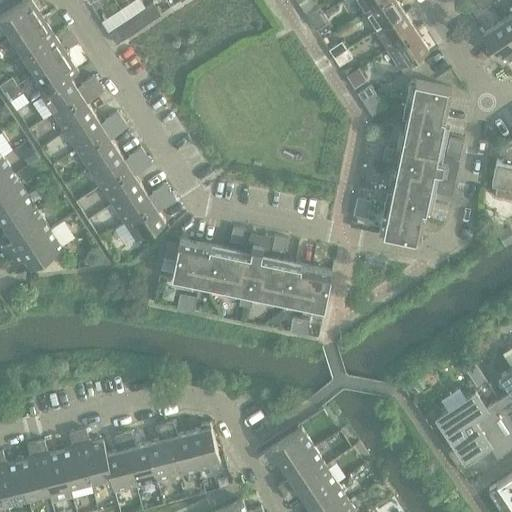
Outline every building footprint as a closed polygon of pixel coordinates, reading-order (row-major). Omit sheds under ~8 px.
[(25,0),(0,16),(0,18),(12,36),(43,16),(32,0),(25,0)] [(356,0),(364,11),(381,0),(356,0)] [(397,0),(381,0),(364,11),(376,29),(405,10),(397,0)] [(490,3),(487,0),(476,0),(482,8),(490,3)] [(153,1),(145,6),(154,19),(162,14),(153,1)] [(306,12),(311,20),(323,12),(318,4),(306,12)] [(154,19),(145,6),(137,12),(146,24),(154,19)] [(405,10),(376,29),(388,47),(417,28),(405,10)] [(323,12),(311,20),(316,28),(329,20),(323,12)] [(511,13),(501,20),(511,36),(511,13)] [(43,16),(12,36),(24,54),(54,34),(43,16)] [(511,57),(511,36),(501,20),(483,33),(503,64),(511,57)] [(117,25),(109,31),(117,43),(125,38),(117,25)] [(417,28),(388,47),(400,66),(429,47),(417,28)] [(54,34),(24,54),(35,72),(66,52),(54,34)] [(329,48),(335,56),(347,48),(342,40),(329,48)] [(347,48),(335,56),(340,64),(352,56),(347,48)] [(66,52),(35,72),(47,89),(47,90),(70,75),(71,76),(79,71),(66,52)] [(358,67),(347,75),(354,87),(366,79),(358,67)] [(81,82),(86,90),(99,82),(93,74),(81,82)] [(47,90),(47,89),(41,93),(53,112),(82,93),(71,76),(70,75),(47,90)] [(0,83),(0,84),(5,92),(18,84),(12,76),(0,83)] [(387,191),(379,230),(420,239),(433,174),(442,174),(441,179),(455,182),(455,175),(452,175),(456,159),(458,160),(461,154),(447,151),(446,155),(438,152),(451,87),(411,78),(402,118),(407,119),(401,149),(385,146),(383,158),(398,161),(392,192),(387,191)] [(99,82),(86,90),(91,98),(104,90),(99,82)] [(18,84),(5,92),(10,100),(23,92),(18,84)] [(358,92),(363,100),(376,92),(370,84),(358,92)] [(376,92),(363,100),(367,106),(380,98),(376,92)] [(82,93),(53,112),(65,130),(94,111),(82,93)] [(380,98),(367,106),(373,114),(385,106),(380,98)] [(5,102),(0,105),(0,115),(2,118),(11,112),(5,102)] [(105,118),(110,126),(123,118),(117,110),(105,118)] [(94,111),(65,130),(77,148),(106,129),(94,111)] [(123,118),(110,126),(115,135),(128,126),(123,118)] [(106,129),(77,148),(89,166),(118,147),(106,129)] [(449,138),(448,144),(462,147),(464,141),(449,138)] [(462,147),(448,144),(447,151),(461,154),(462,147)] [(33,145),(24,152),(31,162),(40,156),(33,145)] [(141,146),(128,155),(134,163),(146,154),(141,146)] [(118,147),(89,166),(101,184),(130,165),(118,147)] [(511,148),(505,147),(503,160),(497,159),(492,181),(498,182),(496,194),(511,197),(511,148)] [(146,154),(134,163),(139,171),(152,162),(146,154)] [(3,155),(0,157),(0,183),(15,173),(3,155)] [(130,165),(101,184),(113,202),(141,183),(130,165)] [(0,208),(27,191),(15,173),(0,183),(0,208)] [(441,179),(439,185),(454,188),(455,182),(441,179)] [(152,191),(157,199),(170,190),(165,182),(152,191)] [(141,183),(113,202),(124,220),(153,201),(141,183)] [(454,188),(439,185),(438,192),(452,195),(454,188)] [(170,190),(157,199),(163,207),(175,198),(170,190)] [(27,191),(0,208),(0,221),(2,220),(8,230),(39,209),(27,191)] [(357,196),(355,205),(370,208),(372,200),(357,196)] [(153,201),(124,220),(137,239),(166,220),(153,201)] [(370,208),(355,205),(354,213),(368,216),(370,208)] [(2,248),(7,256),(51,227),(39,209),(8,230),(14,239),(2,248)] [(230,240),(237,241),(240,227),(233,226),(230,240)] [(51,227),(7,256),(13,264),(26,256),(32,266),(63,246),(51,227)] [(240,227),(237,241),(243,243),(246,228),(240,227)] [(511,231),(509,227),(498,234),(505,246),(511,241),(511,231)] [(324,310),(325,306),(332,269),(267,256),(267,248),(272,249),(275,234),(268,234),(268,237),(252,233),(253,231),(246,228),(243,243),(248,244),(245,251),(180,238),(171,279),(211,287),(212,282),(243,289),(240,304),(251,306),(255,291),(285,297),(284,302),(324,310)] [(272,249),(279,250),(282,236),(275,234),(272,249)] [(282,236),(279,250),(285,251),(288,237),(282,236)] [(94,244),(84,260),(94,266),(111,264),(100,248),(94,244)] [(177,307),(186,308),(189,294),(181,292),(177,307)] [(189,294),(186,308),(194,310),(197,296),(189,294)] [(290,330),(299,332),(302,317),(293,316),(290,330)] [(302,317),(299,332),(307,334),(310,319),(302,317)] [(479,367),(469,374),(476,385),(486,378),(479,367)] [(511,390),(499,398),(511,417),(511,367),(502,374),(511,390)] [(511,446),(511,417),(499,398),(486,406),(476,391),(438,416),(466,458),(489,443),(498,456),(511,446)] [(174,419),(165,422),(178,472),(199,466),(190,431),(180,433),(177,431),(174,419)] [(200,428),(190,431),(199,466),(221,461),(211,421),(201,424),(200,428)] [(158,439),(148,441),(157,477),(178,472),(165,422),(157,424),(160,436),(158,439)] [(278,457),(284,466),(314,445),(302,427),(259,455),(264,463),(274,456),(278,457)] [(87,428),(78,430),(91,480),(111,475),(112,474),(106,452),(107,452),(104,438),(93,441),(89,439),(87,428)] [(71,447),(61,450),(70,485),(91,480),(78,430),(70,432),(73,444),(71,447)] [(132,430),(123,433),(136,482),(157,477),(148,441),(138,444),(135,442),(132,430)] [(116,450),(107,452),(106,452),(112,474),(111,475),(115,488),(136,482),(123,433),(115,435),(118,446),(116,450)] [(45,439),(36,441),(49,491),(70,485),(61,450),(51,452),(48,450),(45,439)] [(29,458),(19,461),(28,496),(49,491),(36,441),(28,443),(31,455),(29,458)] [(278,484),(283,492),(326,464),(314,445),(284,466),(289,474),(288,478),(278,484)] [(3,449),(0,450),(0,472),(8,502),(28,496),(19,461),(9,463),(6,461),(3,449)] [(326,464),(283,492),(288,499),(298,492),(302,493),(307,502),(338,482),(326,464)] [(489,488),(505,511),(511,511),(511,472),(497,482),(498,483),(489,488)] [(231,484),(228,475),(217,478),(220,487),(231,484)] [(331,511),(350,500),(338,482),(307,502),(313,510),(312,511),(331,511)] [(212,511),(264,511),(261,505),(251,509),(247,508),(242,498),(212,511)] [(358,511),(350,500),(331,511),(358,511)]
